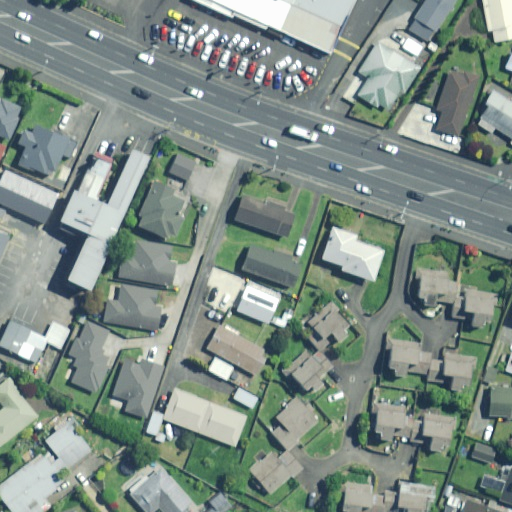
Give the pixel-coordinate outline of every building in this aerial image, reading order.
[(344,0),(205,0),(327,53),(344,0)] [(457,0),(426,0),(408,30),(430,43),(450,10),(451,11),(457,0)] [(511,39),(511,0),(482,0),(489,32),(492,31),(495,43),(511,39)] [(424,48),(408,39),(403,48),(419,57),(424,48)] [(421,69),(378,43),(360,73),(368,78),(358,96),(387,114),(401,90),(407,94),(421,69)] [(476,82),(450,73),(437,111),(442,112),(436,130),(458,138),(476,82)] [(511,103),(494,92),(475,125),(491,134),(494,129),(511,140),(510,145),(511,146),(511,103)] [(19,109),(0,101),(0,136),(6,139),(19,109)] [(78,142),(35,125),(32,134),(23,131),(18,145),(25,148),(18,166),(52,180),(62,156),(71,159),(78,142)] [(77,296),(141,160),(123,152),(96,208),(87,204),(102,172),(82,162),(52,225),(82,239),(59,288),(77,296)] [(195,164),(177,155),(169,173),(187,181),(195,164)] [(174,190),(154,182),(140,215),(142,216),(137,227),(174,243),(184,220),(177,217),(184,202),(171,196),(174,190)] [(296,216),(242,197),(234,220),(287,239),(296,216)] [(0,254),(17,217),(0,210),(0,254)] [(356,236),(332,228),(321,259),(342,267),(341,271),(373,282),(384,252),(354,241),(356,236)] [(172,247),(135,241),(132,259),(123,258),(119,278),(172,287),(176,264),(169,263),(172,247)] [(292,260),(251,245),(242,271),(292,289),(301,263),(292,260)] [(452,275),(422,268),(416,297),(424,299),(423,305),(434,307),(436,300),(455,304),(459,285),(450,283),(452,275)] [(156,291),(122,285),(119,303),(108,301),(104,322),(158,332),(162,309),(153,307),(156,291)] [(461,288),(454,317),(461,319),(463,311),(473,313),(470,326),(481,329),(483,322),(490,324),(496,296),(461,288)] [(352,333),(330,305),(308,322),(322,340),(330,333),(339,344),(352,333)] [(33,326),(12,316),(0,342),(0,346),(19,356),(33,326)] [(77,342),(73,340),(67,355),(76,359),(71,369),(77,371),(72,382),(98,394),(110,368),(105,366),(108,359),(102,356),(104,352),(100,350),(109,331),(87,321),(77,342)] [(70,330),(53,322),(44,341),(61,349),(70,330)] [(269,353),(220,326),(207,350),(256,376),(269,353)] [(427,375),(429,361),(419,360),(421,343),(391,341),(388,371),(427,375)] [(332,375),(307,349),(283,372),(290,380),(291,378),(304,391),(306,389),(312,394),(332,375)] [(429,361),(427,375),(427,381),(449,383),(448,391),(460,392),(460,386),(471,387),(474,357),(445,354),(444,362),(429,361)] [(164,367),(141,360),(139,366),(124,361),(114,395),(130,400),(126,412),(148,419),(164,367)] [(0,446),(38,418),(9,379),(0,386),(0,402),(5,408),(0,411),(0,446)] [(258,400),(238,389),(233,398),(253,409),(258,400)] [(511,390),(491,389),(489,416),(511,417),(511,390)] [(247,418),(175,390),(163,420),(236,447),(247,418)] [(318,419),(297,398),(276,419),(282,424),(272,434),(287,450),(318,419)] [(410,440),(413,414),(371,410),(368,433),(379,434),(378,441),(390,442),(391,438),(410,440)] [(163,416),(153,413),(146,433),(158,437),(156,441),(163,443),(165,436),(157,433),(163,416)] [(413,414),(410,440),(410,442),(427,444),(426,450),(441,452),(442,446),(454,447),(457,419),(413,414)] [(90,451),(65,418),(53,428),(57,432),(45,441),(59,459),(50,466),(42,455),(0,486),(0,496),(12,511),(44,511),(50,507),(44,499),(64,483),(58,476),(90,451)] [(496,452),(477,444),(471,457),(491,465),(496,452)] [(278,460),(272,453),(250,472),(270,495),(302,467),(288,452),(278,460)] [(511,468),(506,484),(483,476),(477,494),(500,501),(511,505),(511,468)] [(186,511),(185,510),(192,504),(162,469),(131,495),(145,511),(155,511),(158,510),(159,511),(186,511)] [(384,511),(387,488),(342,483),(339,511),(347,511),(384,511)] [(387,488),(384,511),(432,511),(434,493),(387,488)] [(224,511),(231,506),(221,495),(211,504),(214,508),(209,511),(224,511)] [(508,511),(497,511),(466,503),(463,511),(511,511),(509,511),(508,511)]
